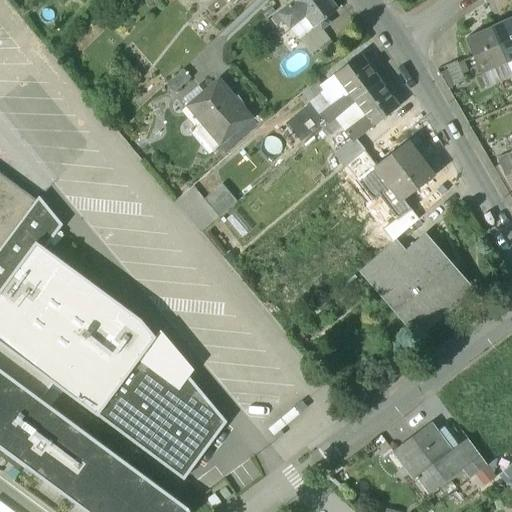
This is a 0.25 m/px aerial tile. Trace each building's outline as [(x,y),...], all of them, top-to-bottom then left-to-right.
[(328,0),(295,0),(294,1),(313,27),(317,24),(320,28),(328,22),(325,18),(336,10),(328,0)] [(313,27),(294,1),(278,13),(297,39),(313,27)] [(511,17),(491,27),(506,61),(511,58),(511,17)] [(491,27),(477,33),(478,36),(467,41),(480,72),(493,66),(506,61),(491,27)] [(360,54),(329,79),(332,83),(337,79),(354,101),(381,80),(360,54)] [(457,59),(447,64),(455,83),(466,79),(457,59)] [(182,69),(166,84),(174,93),(190,78),(182,69)] [(218,80),(186,108),(219,146),(251,119),(218,80)] [(381,80),(354,101),(355,103),(366,116),(359,121),(366,130),(372,126),(400,105),(381,80)] [(406,142),(375,165),(401,200),(432,178),(406,142)] [(365,150),(341,170),(350,180),(373,160),(365,150)] [(511,166),(507,155),(497,159),(506,178),(511,175),(511,166)] [(0,250),(37,201),(0,173),(0,250)] [(224,183),(203,201),(218,219),(239,201),(224,183)] [(57,216),(37,201),(0,250),(0,369),(41,400),(53,384),(0,344),(0,292),(37,243),(57,216)] [(406,255),(373,283),(417,336),(470,290),(425,239),(406,255)] [(394,242),(362,270),(373,283),(406,255),(394,242)] [(37,243),(0,292),(0,344),(53,384),(98,417),(155,338),(139,319),(37,243)] [(160,331),(155,338),(98,417),(185,480),(226,422),(160,331)] [(41,400),(0,369),(0,447),(87,511),(189,511),(187,509),(41,400)] [(431,423),(393,451),(415,480),(417,478),(430,494),(464,469),(469,465),(457,447),(452,451),(431,423)] [(487,465),(468,439),(457,447),(469,465),(464,469),(470,478),(487,465)] [(495,478),(487,465),(470,478),(478,490),(495,478)]
